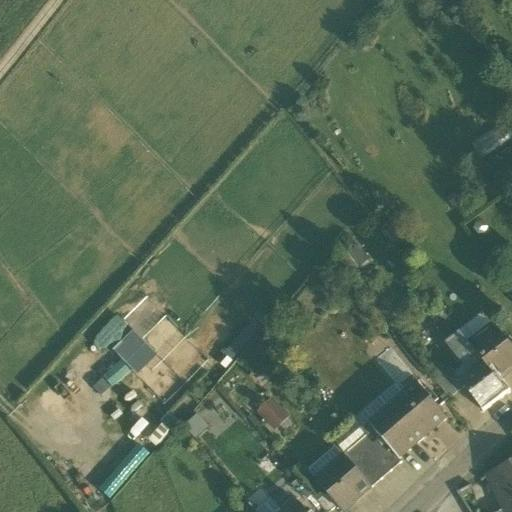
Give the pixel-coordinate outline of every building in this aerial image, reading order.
[(478,155),(509,145),(504,131),(473,140),(478,155)] [(361,246),(348,255),(359,270),(372,261),(361,246)] [(447,339),(447,344),(460,335),(444,314),(433,323),(447,339)] [(460,335),(470,348),(493,330),(483,317),(460,335)] [(511,351),(495,329),(493,330),(470,348),(497,383),(511,371),(511,351)] [(146,345),(134,332),(113,352),(126,365),(146,345)] [(447,344),(465,367),(471,375),(462,382),(461,383),(465,388),(482,410),(505,392),(497,383),(470,348),(460,335),(447,344)] [(157,356),(146,345),(126,365),(137,377),(157,356)] [(456,375),(462,382),(471,375),(465,367),(456,375)] [(435,382),(450,400),(465,388),(461,383),(462,382),(456,375),(451,369),(435,382)] [(369,425),(390,408),(403,396),(406,394),(398,385),(353,423),(356,427),(365,436),(366,438),(374,431),(369,425)] [(374,431),(399,461),(447,420),(417,385),(406,394),(403,396),(406,400),(393,411),(390,408),(369,425),(374,431)] [(243,391),(232,400),(242,411),(253,402),(243,391)] [(406,400),(403,396),(390,408),(393,411),(406,400)] [(290,418),(272,399),(256,414),(274,433),(290,418)] [(198,415),(183,428),(196,442),(210,430),(198,415)] [(365,436),(356,427),(335,444),(344,454),(365,436)] [(366,438),(354,448),(381,481),(402,464),(399,461),(374,431),(366,438)] [(112,500),(154,454),(143,444),(101,490),(112,500)] [(308,472),(316,481),(344,457),(343,457),(336,448),(308,472)] [(371,490),(381,481),(354,448),(343,457),(344,457),(371,489),(371,490)] [(338,507),(341,511),(344,511),(371,489),(344,457),(316,481),(327,495),(338,507)] [(509,508),(510,511),(511,510),(511,464),(492,475),(509,508)] [(317,502),(325,511),(331,511),(338,507),(327,495),(317,502)] [(306,511),(309,511),(325,511),(317,502),(312,496),(307,500),(299,507),(303,511),(306,511)] [(277,511),(280,510),(272,501),(258,511),(257,511),(277,511)] [(280,510),(277,511),(309,511),(306,511),(303,511),(299,507),(294,501),(282,511),(280,510)]
